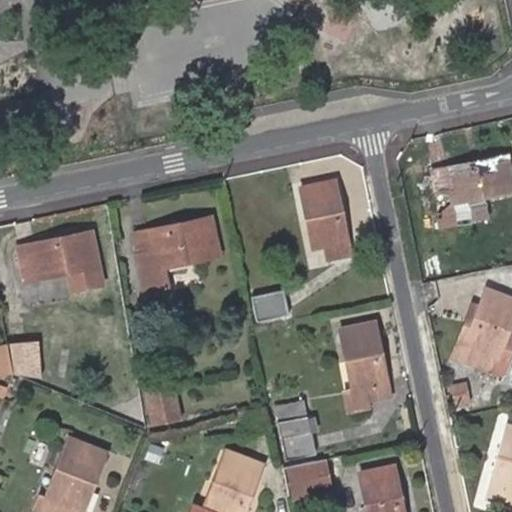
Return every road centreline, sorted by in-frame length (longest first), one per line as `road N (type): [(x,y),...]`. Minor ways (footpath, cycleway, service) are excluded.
road 1 (residential): [(374,124),(453,511)]
road 2 (residential): [(374,124),(0,200)]
road 3 (residential): [(511,92),(374,124)]
